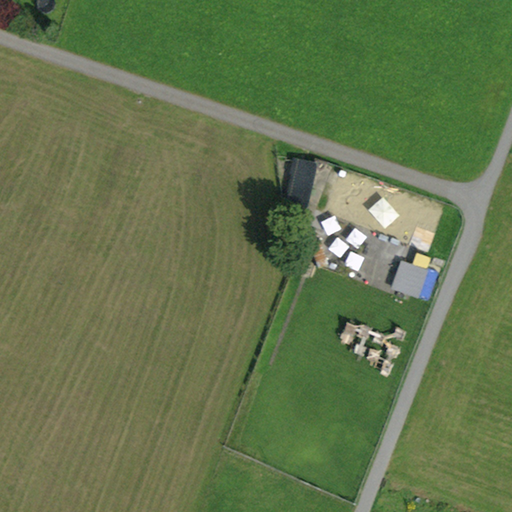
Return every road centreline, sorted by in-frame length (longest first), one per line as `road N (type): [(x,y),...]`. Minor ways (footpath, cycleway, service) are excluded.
road 1 (residential): [(0,37),(482,201)]
road 2 (unclassified): [(363,511),(482,201)]
